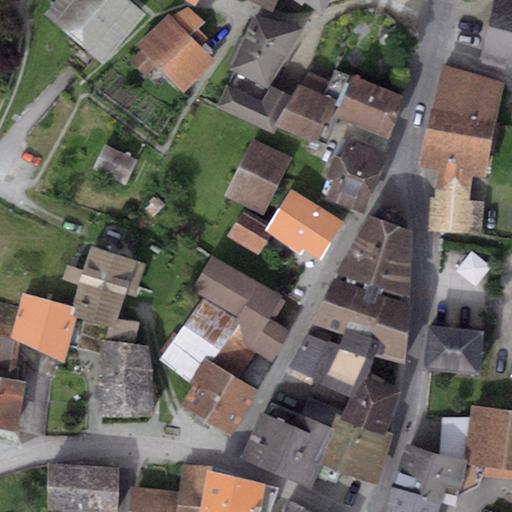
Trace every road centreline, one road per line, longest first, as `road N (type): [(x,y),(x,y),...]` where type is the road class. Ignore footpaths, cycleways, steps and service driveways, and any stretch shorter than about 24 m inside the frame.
road 1 (tertiary): [(376,511),(407,399),(421,285),(418,227),(403,176)]
road 2 (residential): [(226,459),(351,234),(403,176)]
road 3 (residential): [(226,459),(136,444),(0,464)]
road 4 (tertiary): [(403,176),(444,0)]
